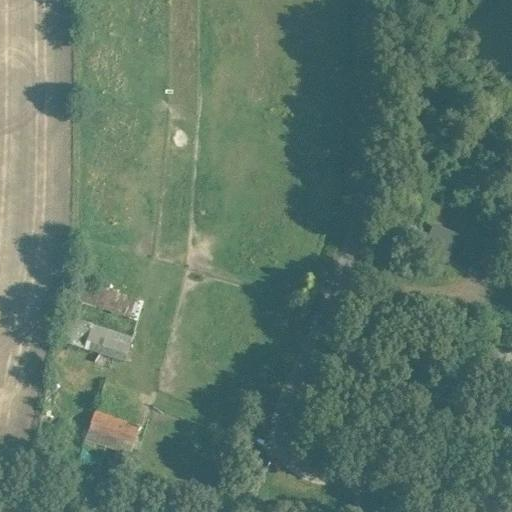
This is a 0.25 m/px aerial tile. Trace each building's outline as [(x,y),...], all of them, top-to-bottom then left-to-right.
[(438,226),(426,255),(450,265),(462,236),(438,226)] [(97,307),(139,319),(144,302),(102,290),(97,307)] [(56,341),(124,363),(132,340),(64,317),(56,341)] [(511,350),(496,345),(492,358),(506,363),(501,377),(511,381),(511,350)] [(95,413),(86,441),(130,455),(139,428),(95,413)]
